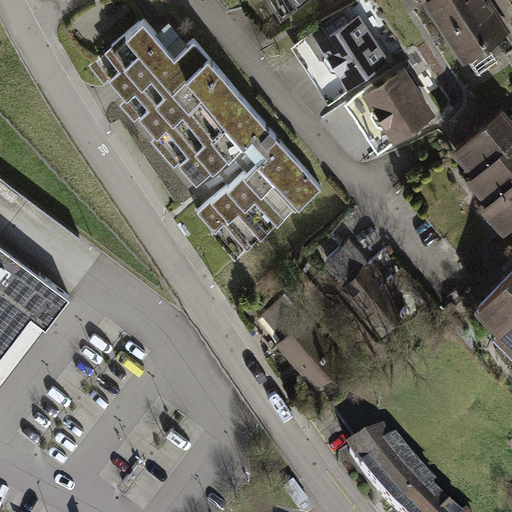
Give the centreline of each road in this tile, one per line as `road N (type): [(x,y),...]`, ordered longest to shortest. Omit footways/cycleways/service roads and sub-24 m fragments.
road 1 (residential): [(23,29),(348,511)]
road 2 (residential): [(444,289),(197,0)]
road 3 (unknown): [(105,277),(0,218)]
